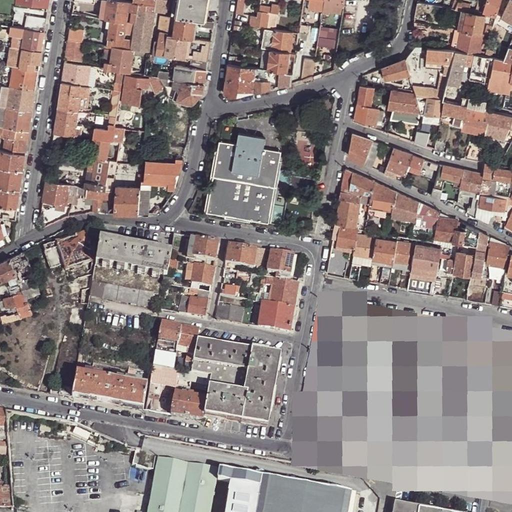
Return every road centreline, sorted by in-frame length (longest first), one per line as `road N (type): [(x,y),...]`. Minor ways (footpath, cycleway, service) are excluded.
road 1 (residential): [(0,396),(282,449),(302,343)]
road 2 (residential): [(28,241),(61,0)]
road 3 (residential): [(314,283),(511,317)]
road 4 (residential): [(511,239),(335,158)]
road 5 (residential): [(176,219),(84,218),(28,241)]
road 6 (residential): [(346,75),(289,97),(209,110)]
road 7 (residential): [(314,283),(320,246),(226,229)]
road 8 (residential): [(467,164),(341,123)]
